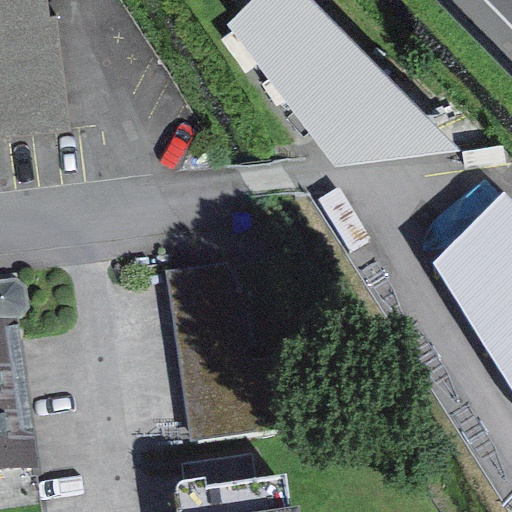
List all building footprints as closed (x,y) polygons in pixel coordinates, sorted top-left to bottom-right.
[(68,0),(0,0),(0,122),(85,110),(68,0)] [(448,139),(309,0),(252,0),(236,17),(342,151),(448,139)] [(256,249),(185,256),(206,448),(277,441),(256,249)] [(31,284),(0,287),(0,475),(55,467),(31,284)] [(511,286),(498,300),(511,315),(511,286)] [(61,511),(55,467),(0,475),(0,511),(61,511)]
